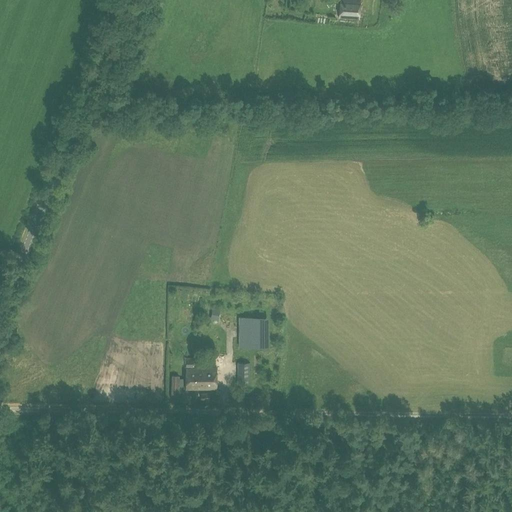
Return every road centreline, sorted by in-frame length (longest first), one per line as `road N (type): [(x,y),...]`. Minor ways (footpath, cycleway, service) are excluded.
road 1 (track): [(0,411),(511,418)]
road 2 (tertiary): [(0,313),(125,0)]
